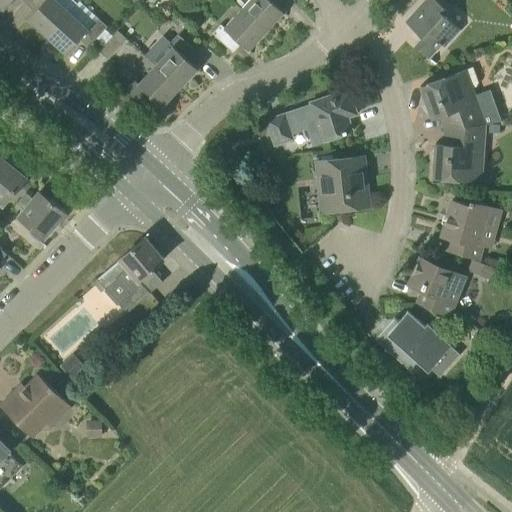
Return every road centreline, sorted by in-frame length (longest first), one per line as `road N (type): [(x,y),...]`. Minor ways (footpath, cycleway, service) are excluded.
road 1 (tertiary): [(363,406),(246,256),(153,164)]
road 2 (tertiary): [(130,191),(363,406)]
road 3 (residential): [(365,289),(390,241),(406,155),(399,85),(365,25)]
road 4 (residential): [(153,164),(234,93),(322,63),(365,25)]
road 5 (tertiary): [(153,164),(0,58)]
road 6 (residential): [(0,322),(130,191)]
road 7 (tertiary): [(0,84),(130,191)]
road 8 (unclassified): [(436,488),(511,363)]
